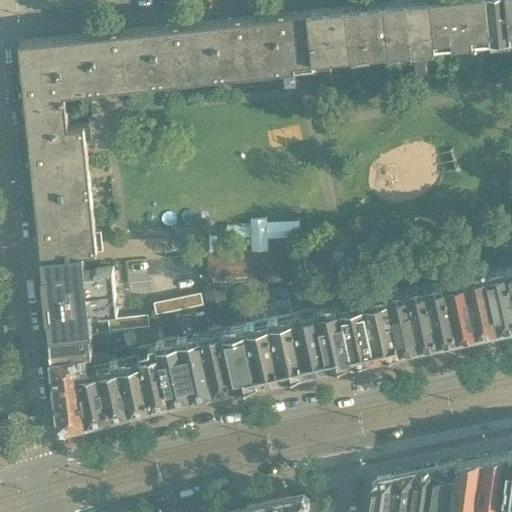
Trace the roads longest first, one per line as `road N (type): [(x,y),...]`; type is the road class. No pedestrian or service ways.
road 1 (tertiary): [(511,363),(38,467)]
road 2 (residential): [(38,467),(5,169)]
road 3 (tertiary): [(111,503),(350,445)]
road 4 (tertiary): [(350,445),(511,414)]
